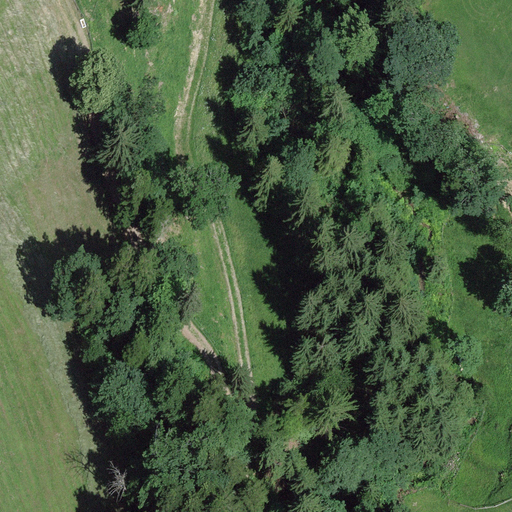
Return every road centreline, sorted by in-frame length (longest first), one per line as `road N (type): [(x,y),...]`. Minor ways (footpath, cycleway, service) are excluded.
road 1 (track): [(248,511),(213,363),(141,247),(63,0)]
road 2 (track): [(236,441),(255,417),(220,227),(189,137),(210,0)]
